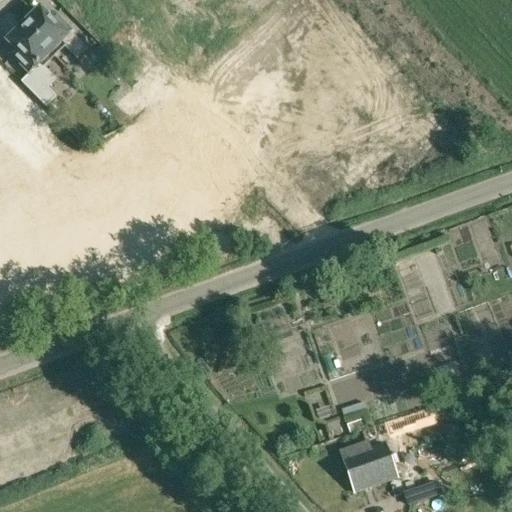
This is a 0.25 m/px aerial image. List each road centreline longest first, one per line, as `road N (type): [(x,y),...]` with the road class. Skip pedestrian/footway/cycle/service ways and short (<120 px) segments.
road 1 (unclassified): [(131,321),(511,182)]
road 2 (unclassified): [(297,511),(131,321)]
road 3 (unclassified): [(0,369),(131,321)]
